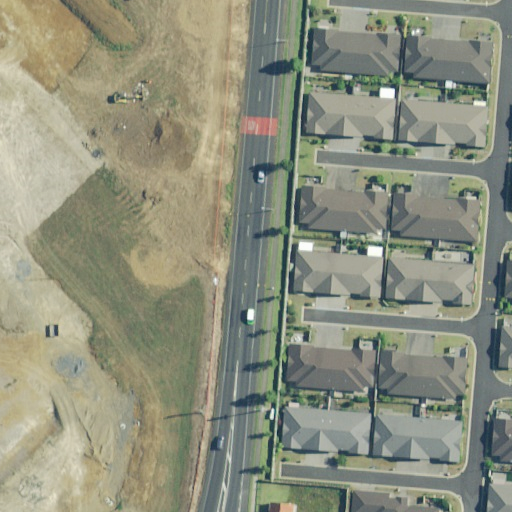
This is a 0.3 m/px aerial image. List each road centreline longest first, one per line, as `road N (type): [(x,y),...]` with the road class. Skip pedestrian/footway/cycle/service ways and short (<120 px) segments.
road 1 (secondary): [(223,511),(264,0)]
road 2 (residential): [(471,486),(279,469)]
road 3 (residential): [(316,155),(498,169)]
road 4 (residential): [(303,314),(484,328)]
road 5 (residential): [(354,0),(511,12)]
